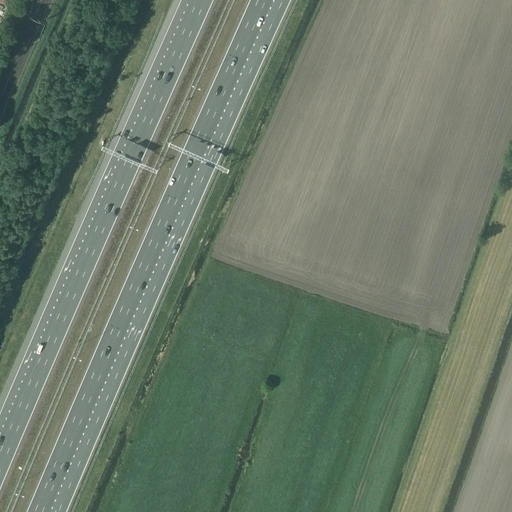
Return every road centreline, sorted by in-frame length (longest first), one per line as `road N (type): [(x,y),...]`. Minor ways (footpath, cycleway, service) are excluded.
road 1 (motorway): [(40,511),(262,0)]
road 2 (motorway): [(200,0),(0,463)]
